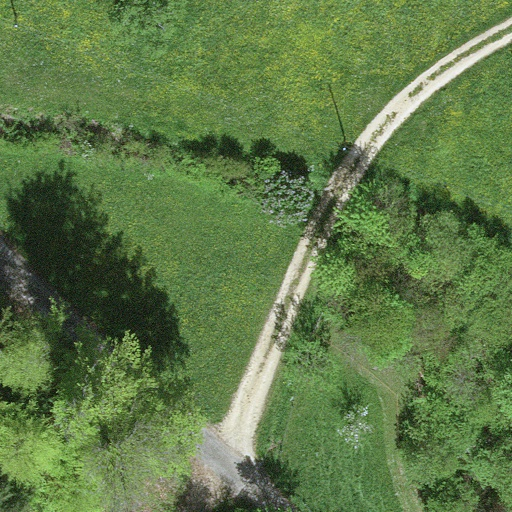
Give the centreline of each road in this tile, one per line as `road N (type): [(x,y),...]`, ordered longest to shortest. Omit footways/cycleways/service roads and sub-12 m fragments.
road 1 (track): [(218,469),(347,177),(413,98),(511,32)]
road 2 (residential): [(0,250),(31,294),(120,381),(269,511)]
